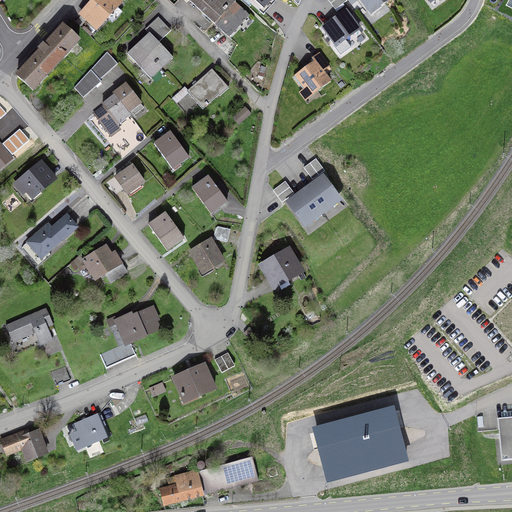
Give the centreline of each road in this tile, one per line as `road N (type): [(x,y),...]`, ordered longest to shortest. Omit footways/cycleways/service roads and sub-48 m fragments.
road 1 (residential): [(313,0),(298,20),(270,113),(233,309),(215,333)]
road 2 (residential): [(215,333),(0,84)]
road 3 (residential): [(0,428),(76,401),(215,333)]
road 4 (primary): [(511,493),(292,511)]
